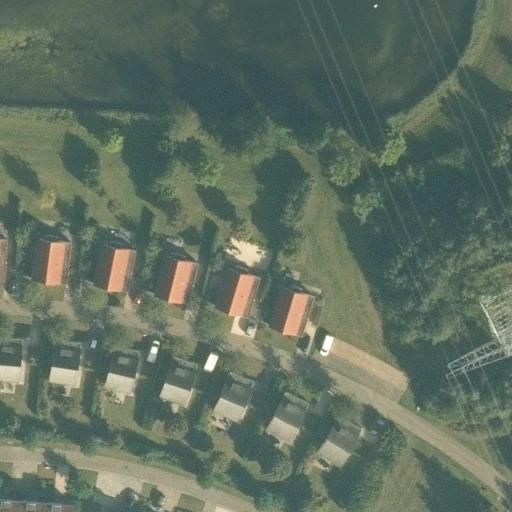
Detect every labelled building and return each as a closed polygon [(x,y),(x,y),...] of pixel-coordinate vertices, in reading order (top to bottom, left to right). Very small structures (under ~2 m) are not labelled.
[(23,277),(35,279),(66,283),(71,243),(56,241),(57,237),(45,235),(45,239),(39,239),(35,278),(23,276),(23,277)] [(85,282),(96,284),(127,290),(135,251),(121,248),(122,244),(110,242),(109,245),(104,244),(97,283),(85,281),(85,282)] [(146,292),(157,295),(188,303),(198,263),(183,260),(184,256),(173,253),(172,257),(167,256),(157,294),(146,291),(146,292)] [(206,303),(218,307),(248,316),(260,278),(246,273),(247,270),(235,266),(234,270),(229,268),(218,306),(207,302),(206,303)] [(260,322),(272,326),(302,335),(314,296),(300,292),(301,288),(289,285),(288,289),(283,287),(272,325),(261,321),(260,322)] [(0,378),(19,380),(22,338),(0,336),(0,378)] [(75,384),(81,342),(56,338),(50,380),(75,384)] [(130,391),(139,351),(115,345),(105,385),(130,391)] [(184,403),(197,364),(173,356),(160,395),(184,403)] [(237,419),(253,381),(230,371),(214,410),(237,419)] [(289,440),(308,403),(286,391),(267,428),(289,440)] [(339,464),(361,429),(340,415),(318,451),(339,464)] [(20,511),(22,501),(0,499),(0,511),(20,511)] [(46,511),(48,503),(22,501),(20,511),(46,511)] [(48,503),(46,511),(72,511),(73,505),(48,503)]
